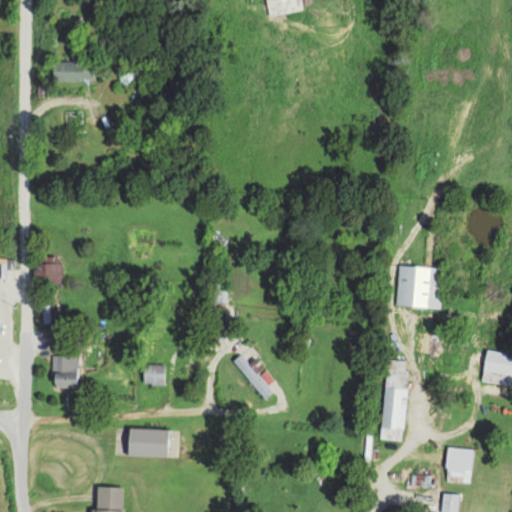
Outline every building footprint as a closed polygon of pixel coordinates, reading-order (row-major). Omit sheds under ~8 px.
[(265,0),(269,16),(300,9),(298,0),(265,0)] [(71,61),(51,61),(52,80),(88,80),(88,55),(71,55),(71,61)] [(142,86),(142,70),(118,70),(118,86),(142,86)] [(33,263),(33,287),(62,287),(62,263),(33,263)] [(439,308),(442,268),(398,265),(395,305),(439,308)] [(418,352),(448,352),(448,332),(418,332),(418,352)] [(511,351),(484,348),(482,370),(511,373),(511,351)] [(256,357),(247,363),(241,354),(234,358),(261,399),(272,391),(268,384),(272,381),(256,357)] [(75,355),(51,355),(51,387),(75,387),(75,355)] [(405,359),(387,359),(387,384),(405,384),(405,359)] [(165,384),(165,364),(142,364),(142,384),(165,384)] [(165,455),(165,426),(126,426),(126,455),(165,455)] [(472,447),(446,446),(444,480),(470,481),(472,447)] [(90,511),(121,511),(122,485),(91,484),(90,511)] [(442,510),(456,510),(456,492),(442,492),(442,510)]
